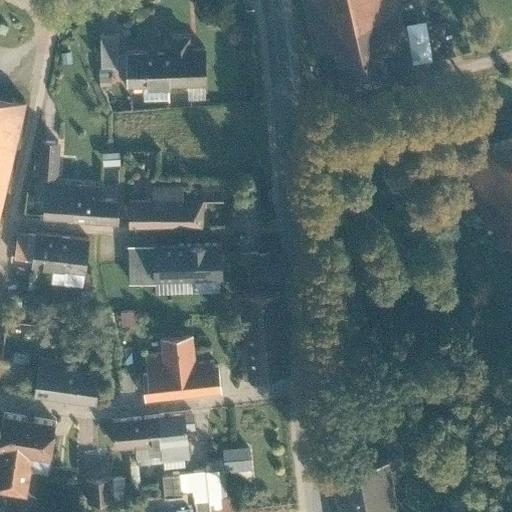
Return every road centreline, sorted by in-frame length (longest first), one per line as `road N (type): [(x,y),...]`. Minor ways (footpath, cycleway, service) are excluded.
road 1 (residential): [(308,386),(80,410),(0,396)]
road 2 (residential): [(10,222),(294,226)]
road 3 (residential): [(284,108),(511,58)]
road 4 (residential): [(10,222),(52,8)]
road 5 (tertiary): [(294,226),(308,386)]
road 6 (tertiary): [(308,386),(317,511)]
